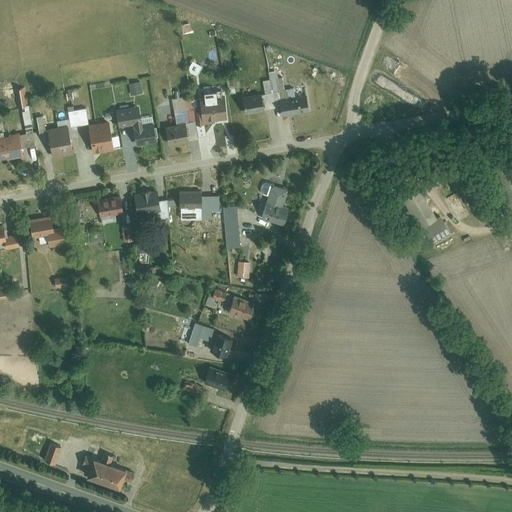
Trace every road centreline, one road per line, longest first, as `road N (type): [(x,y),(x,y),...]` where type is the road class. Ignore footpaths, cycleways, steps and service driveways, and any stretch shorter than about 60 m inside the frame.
road 1 (residential): [(0,200),(344,138)]
road 2 (unclassified): [(344,138),(223,458)]
road 3 (residential): [(223,458),(511,483)]
road 4 (residential): [(511,100),(364,127),(344,138)]
road 5 (unclassified): [(385,0),(344,138)]
road 6 (primary): [(120,511),(0,469)]
